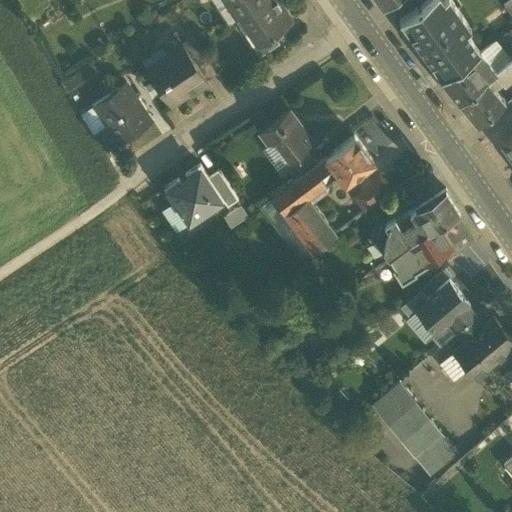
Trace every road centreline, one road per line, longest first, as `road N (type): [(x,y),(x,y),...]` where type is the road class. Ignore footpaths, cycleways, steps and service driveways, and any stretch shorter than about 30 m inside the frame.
road 1 (residential): [(358,24),(127,181)]
road 2 (tertiary): [(358,24),(450,152)]
road 3 (track): [(0,273),(127,181)]
